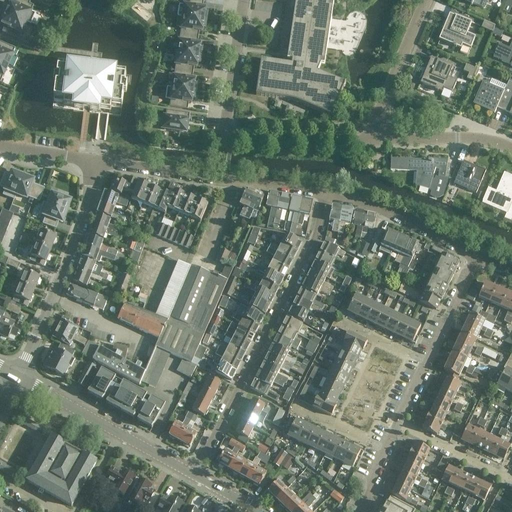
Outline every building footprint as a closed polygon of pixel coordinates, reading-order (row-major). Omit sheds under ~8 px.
[(29,4),(18,0),(16,0),(14,5),(12,3),(10,8),(8,7),(5,13),(26,23),(26,24),(31,26),(36,14),(31,12),(33,6),(29,4)] [(203,2),(190,0),(189,7),(179,5),(177,17),(182,18),(205,21),(206,14),(204,13),(205,9),(202,8),(203,2)] [(301,0),(301,5),(296,4),(287,66),(292,67),(291,71),(261,67),(261,66),(255,102),(287,107),(290,107),(291,108),(294,108),(295,109),(298,109),(299,110),(302,111),(331,123),(345,90),(344,90),(317,78),(320,71),(324,71),(326,55),(327,55),(331,26),(330,25),(333,9),(329,9),(328,0),(330,0),(301,0)] [(464,0),(484,8),(488,0),(464,0)] [(19,40),(19,39),(21,34),(22,34),(26,24),(26,23),(5,13),(2,20),(4,21),(2,25),(5,26),(2,32),(19,40)] [(467,34),(471,23),(471,22),(462,18),(462,19),(456,16),(456,17),(449,14),(446,23),(445,22),(444,25),(445,25),(439,39),(453,46),(453,47),(456,48),(456,47),(460,49),(462,45),(470,48),(475,37),(467,34)] [(180,35),(198,38),(199,32),(201,32),(202,28),(204,28),(205,21),(182,18),(180,29),(181,29),(180,35)] [(484,22),(481,28),(492,33),(495,26),(484,22)] [(177,53),(200,57),(201,49),(199,49),(199,44),(197,44),(198,38),(180,35),(179,41),(178,41),(177,53)] [(499,44),(493,57),(511,65),(510,66),(511,66),(511,41),(509,48),(499,44)] [(0,62),(8,66),(12,55),(15,49),(0,42),(0,62)] [(200,57),(177,53),(175,65),(174,71),(192,74),(193,68),(196,68),(197,63),(199,64),(200,57)] [(451,79),(456,68),(443,62),(443,63),(437,60),(437,61),(431,58),(427,67),(426,69),(420,83),(435,90),(434,91),(437,92),(438,91),(442,93),(444,89),(452,92),(457,81),(451,79)] [(93,69),(89,68),(76,66),(76,67),(59,64),(53,108),(74,110),(74,111),(86,113),(99,114),(104,114),(121,117),(126,73),(93,69)] [(466,65),(463,71),(469,74),(466,79),(472,82),(477,70),(466,65)] [(192,74),(174,71),(173,77),(171,88),(171,89),(195,92),(196,85),(193,85),(194,80),(191,80),(192,74)] [(487,111),(494,114),(497,108),(503,111),(511,91),(511,89),(511,79),(510,78),(506,86),(492,79),(489,86),(483,83),(474,104),(488,110),(487,111)] [(169,107),(187,110),(188,103),(190,104),(191,99),(194,99),(195,92),(171,89),(171,88),(166,87),(165,100),(170,101),(169,107)] [(511,91),(503,111),(510,113),(509,115),(511,116),(511,91)] [(189,114),(166,111),(165,117),(163,117),(161,130),(186,133),(187,125),(185,125),(186,121),(188,121),(189,114)] [(438,198),(440,198),(441,197),(442,196),(443,195),(443,194),(447,181),(433,176),(435,169),(439,170),(438,177),(446,179),(447,161),(428,159),(428,161),(391,159),(390,170),(416,172),(415,186),(429,190),(428,192),(429,193),(429,194),(430,195),(430,196),(431,196),(432,197),(434,198),(435,198),(436,198),(438,198)] [(466,189),(476,194),(486,171),(463,161),(455,180),(468,185),(466,189)] [(5,173),(0,185),(0,186),(6,189),(3,195),(15,199),(16,195),(23,176),(12,172),(11,176),(5,173)] [(500,183),(503,184),(498,194),(488,189),(482,202),(506,212),(504,219),(511,222),(511,218),(511,203),(511,201),(511,176),(504,174),(500,183)] [(34,180),(23,176),(16,195),(27,199),(28,197),(34,199),(38,186),(39,186),(33,184),(34,180)] [(109,190),(121,195),(123,189),(133,194),(138,182),(127,178),(125,183),(114,179),(109,190)] [(138,182),(133,194),(131,199),(143,204),(152,182),(146,179),(146,180),(147,180),(145,185),(138,182)] [(152,182),(143,204),(153,209),(161,191),(155,189),(157,184),(157,185),(158,184),(152,182)] [(161,191),(153,209),(165,213),(167,208),(176,185),(171,183),(168,189),(169,189),(167,194),(161,191)] [(176,185),(167,208),(178,212),(185,195),(179,193),(181,188),(182,188),(176,185)] [(38,186),(34,199),(40,202),(46,189),(38,186)] [(244,219),(256,191),(253,190),(252,191),(246,189),(239,205),(244,207),(239,216),(244,219)] [(256,191),(244,219),(249,221),(253,211),(258,213),(266,194),(258,190),(257,192),(256,191)] [(52,194),(48,204),(48,205),(67,212),(71,201),(67,199),(68,195),(58,191),(56,195),(52,194)] [(104,191),(100,203),(114,208),(116,204),(126,207),(129,200),(104,191)] [(185,195),(178,212),(189,217),(199,194),(193,192),(193,193),(191,198),(185,195)] [(271,208),(267,228),(272,230),(273,224),(280,194),(269,192),(267,202),(266,207),(271,208)] [(200,222),(207,205),(201,202),(203,197),(204,197),(199,194),(189,217),(200,222)] [(280,194),(273,224),(279,225),(282,211),(287,212),(290,196),(280,194)] [(294,213),(289,233),(294,235),(302,199),(292,197),(289,212),(294,213)] [(304,216),(309,217),(310,217),(313,201),(302,199),(296,229),(294,235),(299,236),(301,225),(302,225),(304,216)] [(63,223),(67,212),(48,205),(48,204),(44,202),(39,214),(46,216),(43,224),(56,229),(59,221),(63,223)] [(127,220),(125,219),(125,218),(112,214),(114,208),(100,203),(97,213),(125,223),(127,220)] [(338,233),(343,208),(332,206),(329,221),(334,222),(332,232),(338,233)] [(343,208),(338,233),(343,234),(345,224),(350,225),(353,210),(343,208)] [(0,214),(0,215),(11,220),(14,213),(2,209),(0,214)] [(354,238),(360,239),(366,213),(355,210),(352,226),(357,227),(354,238)] [(373,230),(376,215),(366,213),(360,239),(359,245),(364,246),(368,229),(373,230)] [(93,225),(121,235),(123,230),(108,225),(110,220),(96,214),(93,225)] [(11,220),(0,215),(0,221),(9,226),(11,220)] [(0,228),(7,231),(9,226),(0,221),(0,228)] [(160,224),(156,233),(155,235),(161,237),(166,226),(160,224)] [(121,235),(93,225),(89,235),(103,240),(105,235),(120,240),(121,235)] [(161,237),(166,240),(171,229),(166,226),(161,237)] [(253,228),(251,233),(258,236),(260,229),(253,228)] [(166,240),(172,242),(177,231),(171,229),(166,240)] [(378,252),(383,254),(390,256),(392,251),(399,235),(387,230),(378,252)] [(172,242),(178,244),(182,233),(177,231),(172,242)] [(384,234),(378,231),(372,245),(378,247),(384,234)] [(36,244),(51,250),(56,238),(41,232),(38,239),(22,233),(20,238),(27,241),(32,242),(36,244)] [(178,244),(183,247),(188,236),(182,233),(178,244)] [(251,233),(247,243),(255,245),(258,236),(251,233)] [(282,243),(297,252),(302,243),(286,235),(278,233),(277,237),(284,239),(281,243),(282,243)] [(399,235),(392,251),(398,254),(394,262),(400,264),(411,240),(399,235)] [(106,253),(116,257),(117,252),(101,246),(103,241),(89,236),(85,246),(106,253)] [(189,249),(193,238),(188,236),(183,247),(189,249)] [(336,241),(326,237),(325,241),(334,245),(335,245),(336,241)] [(133,252),(137,241),(130,239),(127,249),(133,252)] [(411,240),(400,264),(405,266),(408,268),(415,252),(418,253),(421,247),(418,245),(418,244),(411,240)] [(133,252),(135,252),(141,254),(143,247),(144,247),(145,243),(137,241),(133,252)] [(337,241),(336,241),(335,245),(346,251),(346,246),(345,245),(345,246),(337,242),(337,241)] [(36,244),(32,242),(30,247),(34,249),(31,256),(29,261),(36,263),(36,264),(43,267),(45,262),(46,262),(51,250),(36,244)] [(268,248),(293,260),(297,252),(282,243),(281,243),(279,248),(270,244),(268,248)] [(324,243),(319,252),(335,260),(338,255),(343,258),(345,253),(340,251),(324,243)] [(82,256),(96,261),(99,262),(101,257),(121,264),(122,260),(116,258),(116,257),(106,253),(85,246),(82,256)] [(424,292),(442,300),(459,263),(452,260),(454,256),(433,246),(431,250),(442,255),(424,292)] [(272,261),(288,269),(293,260),(268,248),(266,252),(275,257),(272,261)] [(243,250),(241,257),(246,259),(249,253),(243,250)] [(225,264),(227,258),(229,255),(220,251),(216,261),(222,263),(225,264)] [(141,254),(135,252),(131,262),(137,264),(141,254)] [(335,260),(319,252),(315,261),(334,270),(334,271),(338,273),(339,273),(338,273),(339,273),(340,269),(333,265),(335,260)] [(226,262),(234,266),(236,260),(228,256),(226,262)] [(91,275),(102,280),(104,274),(93,270),(95,264),(81,258),(77,267),(92,273),(91,275)] [(18,270),(20,264),(8,259),(6,265),(18,270)] [(350,267),(356,270),(360,261),(354,259),(350,267)] [(260,267),(283,279),(288,269),(272,261),(269,267),(262,263),(260,267)] [(329,280),(329,279),(334,271),(334,270),(315,261),(310,270),(326,278),(329,280)] [(244,265),(238,262),(236,268),(241,270),(244,265)] [(191,266),(167,322),(203,336),(233,268),(226,265),(220,278),(191,266)] [(399,280),(403,282),(409,269),(408,268),(405,266),(403,270),(399,280)] [(72,285),(83,289),(84,286),(86,287),(90,278),(101,282),(102,280),(91,275),(92,273),(77,267),(72,281),(74,282),(72,285)] [(263,279),(279,288),(283,279),(260,267),(258,271),(265,275),(263,279)] [(346,277),(351,280),(352,280),(354,276),(352,275),(355,270),(356,270),(350,267),(347,273),(345,276),(346,277)] [(239,277),(241,270),(236,268),(233,274),(239,277)] [(324,283),(326,278),(310,270),(306,279),(331,292),(333,288),(324,283)] [(16,282),(34,290),(39,278),(24,272),(21,280),(17,278),(16,282)] [(118,286),(127,289),(131,277),(122,274),(118,286)] [(351,280),(346,277),(343,283),(343,282),(341,285),(347,288),(349,285),(351,280)] [(259,288),(274,297),(279,288),(263,279),(260,284),(256,282),(254,286),(259,288)] [(329,296),(331,292),(306,279),(301,288),(317,296),(319,291),(329,296)] [(377,282),(385,286),(392,289),(393,286),(379,279),(377,282)] [(13,300),(11,299),(9,304),(15,307),(17,303),(20,304),(26,307),(28,302),(29,303),(34,290),(16,282),(15,283),(14,282),(12,287),(17,289),(13,300)] [(489,303),(496,288),(484,283),(478,298),(489,303)] [(256,293),(254,297),(270,305),(274,297),(259,288),(254,286),(254,287),(249,284),(247,288),(256,293)] [(83,304),(103,311),(108,299),(87,291),(87,292),(83,290),(83,289),(72,285),(72,286),(70,285),(69,288),(70,288),(67,296),(83,303),(83,304)] [(233,287),(228,285),(224,294),(229,297),(233,287)] [(338,291),(343,294),(346,288),(347,289),(347,288),(341,285),(338,291)] [(127,289),(118,286),(115,293),(124,297),(127,289)] [(296,297),(322,310),(324,306),(314,301),(317,296),(301,288),(296,297)] [(467,297),(473,300),(477,291),(471,288),(467,297)] [(501,308),(507,293),(496,288),(489,303),(501,308)] [(424,292),(419,302),(436,310),(440,301),(441,301),(442,300),(424,292)] [(508,311),(506,315),(503,322),(506,323),(511,310),(511,294),(507,293),(501,308),(508,311)] [(334,301),(340,304),(343,298),(337,295),(334,301)] [(347,312),(357,317),(365,300),(356,295),(347,312)] [(6,309),(9,304),(11,299),(7,297),(2,307),(6,309)] [(223,297),(219,306),(224,308),(228,299),(223,297)] [(270,305),(254,297),(251,302),(244,298),(241,303),(265,315),(270,305)] [(292,306),(308,314),(310,309),(320,314),(322,310),(296,297),(292,306)] [(375,304),(365,300),(357,317),(367,321),(375,304)] [(9,304),(6,309),(6,310),(18,316),(21,309),(15,307),(14,306),(9,304)] [(384,309),(375,304),(367,321),(376,326),(384,309)] [(242,305),(239,311),(238,310),(236,314),(259,326),(264,317),(242,305)] [(118,320),(141,331),(158,340),(155,347),(191,364),(194,358),(197,352),(199,346),(203,336),(167,322),(125,306),(118,320)] [(308,314),(292,306),(287,315),(311,327),(313,323),(305,319),(308,314)] [(333,316),(337,310),(331,307),(328,313),(333,315),(333,316)] [(394,314),(384,309),(376,326),(386,331),(394,314)] [(485,313),(477,310),(474,316),(482,320),(485,313)] [(241,323),(239,327),(255,335),(259,326),(236,314),(234,317),(232,316),(231,318),(233,319),(241,323)] [(404,318),(394,314),(386,331),(396,335),(404,318)] [(465,324),(480,331),(484,333),(486,329),(482,328),(485,321),(482,320),(474,316),(470,314),(465,324)] [(68,323),(70,320),(63,317),(58,327),(68,332),(69,334),(68,335),(72,337),(74,337),(77,337),(77,336),(75,335),(79,328),(68,323)] [(282,326),(298,334),(300,330),(306,332),(308,328),(302,325),(286,317),(282,326)] [(413,323),(404,318),(396,335),(405,340),(413,323)] [(2,319),(0,323),(0,336),(8,339),(10,334),(16,337),(20,327),(19,326),(21,323),(16,321),(14,324),(2,319)] [(239,327),(237,326),(231,323),(226,332),(234,336),(250,344),(255,335),(239,327)] [(415,345),(418,338),(415,337),(420,326),(413,323),(405,340),(415,345)] [(476,340),(480,331),(465,324),(461,333),(476,340)] [(207,334),(212,336),(216,328),(211,325),(207,334)] [(298,334),(282,326),(277,335),(299,346),(301,342),(295,340),(298,334)] [(68,332),(58,327),(52,338),(69,347),(73,340),(79,343),(81,338),(77,336),(77,337),(74,337),(72,337),(68,335),(69,334),(68,332)] [(232,340),(229,345),(245,353),(250,344),(234,336),(226,332),(224,336),(232,340)] [(367,342),(348,333),(343,343),(344,343),(345,343),(362,351),(361,351),(362,352),(367,342)] [(457,342),(472,350),(476,340),(461,333),(457,342)] [(212,336),(207,334),(203,343),(208,345),(212,336)] [(299,346),(277,335),(273,344),(289,352),(291,347),(297,350),(299,346)] [(81,338),(79,343),(85,347),(88,342),(81,338)] [(318,345),(312,342),(310,341),(305,350),(307,351),(313,354),(318,345)] [(139,386),(141,382),(145,372),(139,369),(142,365),(137,363),(135,367),(125,362),(126,359),(128,349),(114,346),(112,354),(99,347),(99,348),(88,342),(85,347),(81,355),(94,361),(94,362),(139,386)] [(452,352),(467,359),(472,350),(457,342),(452,352)] [(340,352),(357,360),(361,351),(362,351),(345,343),(344,343),(340,352)] [(43,366),(64,377),(69,367),(71,368),(75,360),(71,358),(75,352),(60,344),(57,351),(52,349),(43,366)] [(268,353),(284,361),(293,365),(294,365),(295,362),(286,357),(289,352),(273,344),(268,353)] [(219,346),(217,350),(241,362),(245,353),(229,345),(227,350),(219,346)] [(199,346),(197,352),(204,355),(206,349),(199,346)] [(477,347),(475,351),(482,354),(489,357),(491,358),(491,359),(494,360),(496,355),(493,354),(493,353),(490,352),(484,349),(483,350),(477,347)] [(161,350),(156,348),(145,372),(141,382),(146,385),(161,350)] [(220,363),(236,371),(241,362),(217,350),(215,354),(223,358),(220,363)] [(204,355),(197,352),(194,358),(201,361),(204,355)] [(340,352),(336,361),(353,369),(357,360),(340,352)] [(448,361),(463,368),(467,359),(452,352),(448,361)] [(264,362),(280,370),(282,365),(291,370),(302,375),(304,371),(298,368),(299,368),(294,365),(293,365),(284,361),(268,353),(264,362)] [(215,372),(231,381),(236,371),(220,363),(215,360),(214,364),(219,366),(215,372)] [(336,361),(331,370),(348,379),(353,369),(336,361)] [(463,368),(448,361),(443,370),(449,373),(458,377),(459,378),(463,368)] [(280,370),(264,362),(259,370),(284,384),(285,384),(288,380),(278,374),(280,370)] [(196,367),(191,364),(185,376),(190,379),(196,367)] [(78,383),(84,387),(94,368),(88,365),(78,383)] [(477,374),(478,370),(469,366),(467,370),(473,373),(477,374)] [(115,377),(101,369),(88,394),(102,402),(105,395),(109,398),(106,404),(133,419),(137,413),(141,415),(137,421),(151,429),(165,405),(151,397),(147,404),(143,402),(147,395),(123,382),(119,388),(111,384),(115,377)] [(511,372),(506,369),(499,381),(497,385),(506,391),(511,379),(511,372)] [(284,384),(259,370),(254,380),(271,388),(273,383),(282,388),(284,384)] [(331,370),(327,380),(344,388),(348,379),(331,370)] [(441,388),(456,395),(461,384),(456,382),(458,377),(449,373),(447,378),(446,378),(441,388)] [(203,389),(215,395),(218,389),(219,390),(221,386),(220,385),(220,384),(209,378),(203,389)] [(271,388),(254,380),(250,389),(266,397),(273,400),(276,402),(279,397),(269,391),(271,388)] [(327,380),(322,389),(339,397),(344,388),(327,380)] [(188,383),(185,389),(183,392),(188,394),(192,385),(188,383)] [(456,395),(441,388),(437,399),(451,405),(456,395)] [(215,395),(203,389),(197,399),(209,406),(212,400),(213,401),(216,397),(214,396),(215,395)] [(284,395),(290,398),(294,392),(288,389),(284,395)] [(339,397),(322,389),(318,398),(335,406),(339,397)] [(185,400),(188,394),(183,392),(179,400),(180,400),(177,406),(182,409),(187,401),(185,400)] [(312,407),(331,416),(336,406),(335,406),(318,398),(317,397),(312,407)] [(209,406),(197,399),(192,410),(204,416),(204,415),(205,416),(208,411),(207,411),(209,406)] [(432,409),(446,415),(451,405),(437,399),(432,409)] [(264,406),(260,404),(253,400),(252,401),(251,401),(249,405),(250,406),(247,411),(264,420),(267,414),(262,412),(264,406)] [(427,419),(441,425),(446,415),(432,409),(427,419)] [(241,422),(253,428),(256,422),(261,425),(264,420),(247,411),(244,416),(243,416),(241,420),(242,421),(241,422)] [(179,442),(194,416),(188,413),(185,418),(186,419),(182,426),(176,423),(168,436),(179,442)] [(194,416),(179,442),(189,448),(197,434),(190,431),(192,427),(197,417),(194,416)] [(422,429),(436,436),(440,429),(445,431),(446,428),(441,425),(427,419),(422,429)] [(296,420),(288,437),(297,441),(305,424),(296,420)] [(238,440),(246,445),(248,441),(247,440),(248,439),(253,428),(241,422),(239,427),(238,427),(235,431),(236,432),(236,433),(241,435),(238,440)] [(315,429),(305,424),(297,441),(307,446),(315,429)] [(467,426),(461,440),(472,445),(478,431),(467,426)] [(274,427),(270,437),(274,439),(279,429),(274,427)] [(325,434),(315,429),(307,446),(317,451),(325,434)] [(478,431),(472,445),(482,450),(489,436),(478,431)] [(334,438),(325,434),(317,451),(326,455),(334,438)] [(493,455),(499,441),(489,436),(482,450),(493,455)] [(65,445),(51,437),(26,481),(71,506),(96,462),(83,455),(82,455),(65,445)] [(344,443),(334,438),(326,455),(336,460),(344,443)] [(217,464),(228,470),(236,456),(239,451),(242,446),(231,439),(228,445),(233,448),(231,453),(225,450),(217,464)] [(287,444),(281,440),(277,446),(282,450),(287,444)] [(510,446),(499,441),(493,455),(503,461),(510,446)] [(354,448),(344,443),(336,460),(346,465),(354,448)] [(258,449),(265,453),(268,448),(260,444),(258,449)] [(429,450),(415,444),(413,450),(412,449),(410,454),(424,461),(429,450)] [(360,459),(363,452),(354,448),(346,465),(353,468),(358,457),(360,459)] [(246,462),(239,475),(249,481),(256,468),(260,461),(260,462),(264,454),(260,452),(256,459),(255,458),(251,465),(246,462)] [(283,452),(277,460),(274,464),(278,467),(287,455),(283,452)] [(264,454),(260,462),(265,465),(269,458),(264,454)] [(408,458),(405,465),(419,471),(424,461),(410,454),(408,458)] [(246,462),(236,456),(228,470),(239,475),(246,462)] [(280,466),(288,471),(294,460),(287,456),(280,466)] [(0,460),(0,469),(13,477),(17,470),(0,460)] [(428,483),(421,479),(417,477),(419,471),(405,465),(401,475),(415,481),(419,483),(426,486),(428,483)] [(441,481),(452,486),(459,471),(448,466),(441,481)] [(105,480),(100,489),(114,497),(116,492),(124,496),(135,477),(124,471),(122,473),(112,467),(105,480)] [(256,468),(249,481),(259,487),(267,474),(256,468)] [(462,491),(469,476),(459,471),(452,486),(462,491)] [(396,485),(410,491),(415,481),(401,475),(396,485)] [(473,496),(480,481),(469,476),(462,491),(473,496)] [(286,490),(276,500),(285,508),(295,498),(289,493),(301,480),(298,477),(295,480),(290,486),(286,490)] [(290,486),(295,480),(292,477),(287,483),(290,486)] [(127,504),(141,511),(150,511),(159,496),(160,497),(160,496),(159,496),(160,496),(154,493),(155,492),(149,489),(151,486),(140,480),(139,481),(137,480),(127,496),(130,498),(129,499),(130,499),(127,504)] [(276,500),(286,490),(277,481),(268,492),(276,500)] [(484,501),(491,487),(480,481),(473,496),(484,501)] [(418,487),(424,490),(423,493),(430,496),(433,490),(426,486),(419,483),(418,487)] [(391,495),(405,502),(416,507),(418,503),(411,500),(412,499),(407,497),(410,491),(396,485),(391,495)] [(344,499),(334,491),(329,497),(340,504),(344,499)] [(295,498),(285,508),(288,511),(297,511),(313,496),(309,493),(300,503),(295,498)] [(309,511),(306,509),(311,504),(316,499),(315,499),(318,496),(315,493),(313,496),(297,511),(309,511)] [(157,509),(154,511),(182,511),(184,508),(182,507),(183,505),(182,505),(181,502),(178,500),(176,501),(171,498),(170,500),(163,496),(157,508),(157,509)] [(390,496),(381,511),(414,511),(415,510),(390,496)] [(475,501),(472,499),(469,506),(467,509),(471,511),(475,501)]
